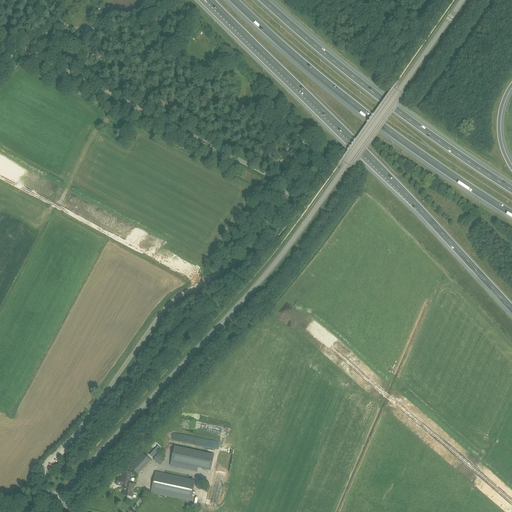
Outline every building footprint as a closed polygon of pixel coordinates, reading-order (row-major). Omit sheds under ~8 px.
[(85,32),(83,34),(80,30),(71,39),(77,44),(79,42),(83,47),(95,35),(90,31),(91,30),(88,27),(84,31),(85,32)] [(214,455),(175,446),(171,462),(180,464),(179,468),(197,472),(198,468),(210,470),(214,455)] [(159,465),(165,459),(159,453),(153,459),(159,465)] [(151,492),(190,501),(195,480),(156,472),(151,492)] [(122,486),(125,486),(129,484),(130,477),(123,476),(123,479),(118,478),(117,485),(122,486)] [(134,484),(129,484),(125,486),(125,488),(124,495),(133,496),(134,484)]
